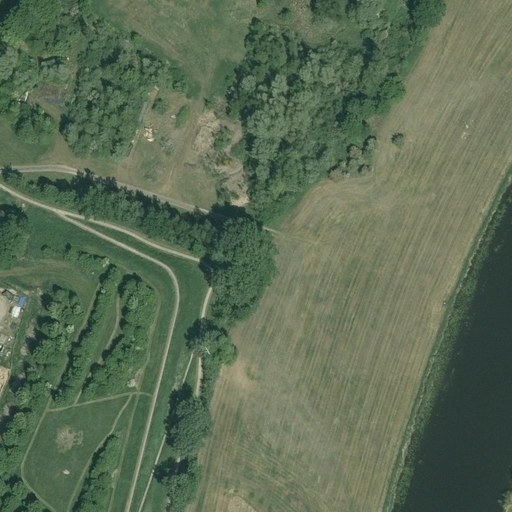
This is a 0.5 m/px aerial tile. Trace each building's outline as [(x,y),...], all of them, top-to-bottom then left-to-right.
[(15,78),(13,86),(20,89),(23,81),(15,78)] [(166,90),(164,96),(177,101),(179,95),(166,90)] [(184,118),(188,110),(158,96),(154,104),(184,118)] [(141,124),(148,104),(143,103),(136,122),(141,124)] [(34,122),(36,115),(17,110),(15,118),(34,122)] [(211,113),(209,119),(222,124),(224,119),(211,113)] [(231,138),(219,132),(220,129),(199,118),(195,126),(218,138),(217,140),(228,145),(231,138)] [(226,121),(222,130),(234,134),(238,125),(226,121)] [(156,130),(169,135),(171,128),(158,124),(156,130)] [(228,146),(192,131),(189,139),(224,154),(228,146)] [(152,142),(162,146),(165,138),(155,134),(152,142)] [(192,144),(190,152),(205,156),(207,148),(192,144)] [(184,153),(181,161),(199,168),(202,160),(184,153)] [(177,165),(175,173),(195,179),(197,171),(177,165)] [(192,190),(195,184),(175,175),(172,182),(192,190)]
